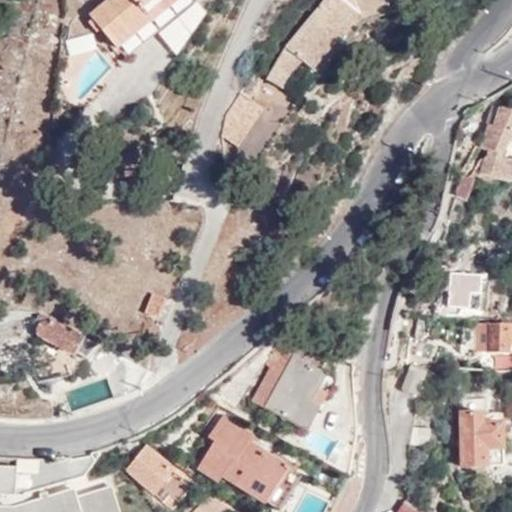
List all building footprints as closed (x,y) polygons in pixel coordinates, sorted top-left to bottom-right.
[(109,0),(91,16),(125,58),(195,0),(109,0)] [(266,80),(281,89),(298,59),(312,70),(359,13),(387,5),(385,0),(323,0),(284,47),(266,80)] [(234,105),(245,113),(253,101),(242,93),(234,105)] [(245,113),(234,105),(227,115),(222,136),(236,147),(264,109),(253,101),(245,113)] [(490,104),(484,123),(487,124),(493,126),(499,107),(490,104)] [(487,124),(481,147),(488,150),(486,158),(484,157),(480,171),(511,182),(511,109),(499,107),(493,126),(487,124)] [(492,274),(486,274),(486,276),(454,271),(449,307),(481,311),(485,281),(490,281),(492,274)] [(153,291),(144,313),(161,318),(168,296),(153,291)] [(99,345),(40,312),(34,321),(40,325),(38,327),(38,331),(38,332),(40,335),(75,354),(77,352),(87,357),(99,345)] [(508,325),(489,326),(491,351),(511,350),(511,330),(508,331),(508,325)] [(436,344),(419,339),(416,351),(432,357),(436,344)] [(269,367),(252,399),(264,406),(306,429),(319,405),(310,400),(318,385),(325,372),(293,354),(292,355),(278,348),(264,365),(269,367)] [(404,389),(418,394),(427,369),(416,364),(414,363),(404,389)] [(318,385),(310,400),(319,405),(327,391),(318,385)] [(461,410),(462,463),(506,462),(505,420),(485,420),(485,410),(461,410)] [(254,434),(224,414),(212,433),(219,437),(201,465),(219,478),(222,472),(280,509),(302,476),(249,441),(254,434)] [(430,445),(432,432),(432,430),(420,427),(417,444),(430,445)] [(150,446),(127,470),(166,502),(186,477),(176,469),(178,466),(150,446)] [(19,468),(0,466),(0,493),(18,495),(19,468)] [(121,511),(115,490),(80,499),(77,491),(19,508),(0,507),(0,511),(121,511)] [(219,511),(225,505),(208,492),(193,511),(219,511)] [(324,511),(333,511),(337,505),(330,502),(324,511)] [(417,511),(405,502),(399,511),(417,511)]
